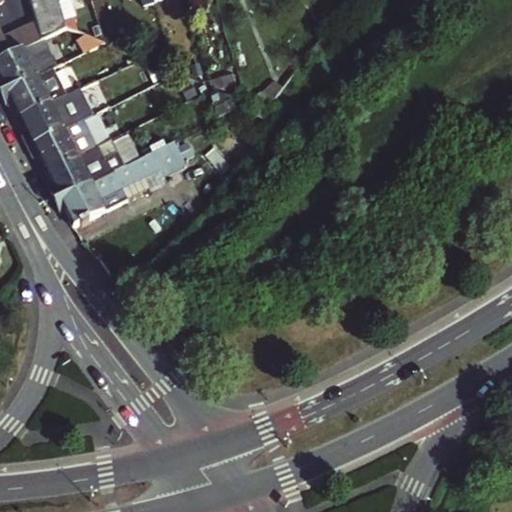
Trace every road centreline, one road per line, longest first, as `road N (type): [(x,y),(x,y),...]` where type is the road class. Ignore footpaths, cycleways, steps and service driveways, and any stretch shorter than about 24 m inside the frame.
road 1 (primary): [(511,305),(320,407),(210,446)]
road 2 (tertiary): [(210,446),(10,182)]
road 3 (primary): [(245,493),(405,424),(511,362)]
road 4 (tertiary): [(48,284),(96,364),(169,459)]
road 5 (tertiary): [(403,511),(436,442),(511,364)]
road 6 (primary): [(169,459),(0,489)]
road 7 (tertiary): [(48,284),(51,324),(40,382),(0,434)]
